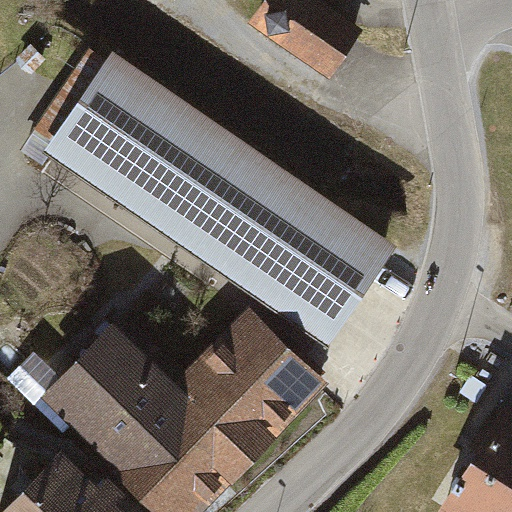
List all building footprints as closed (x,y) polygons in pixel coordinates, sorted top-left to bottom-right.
[(311,0),(267,0),(251,23),(332,80),(363,36),(311,0)] [(105,56),(45,149),(339,334),(398,241),(105,56)] [(207,511),(334,386),(256,308),(190,374),(129,313),(52,389),(175,511),(207,511)] [(507,511),(511,504),(511,407),(500,401),(433,508),(439,511),(507,511)] [(139,511),(73,448),(10,511),(139,511)]
